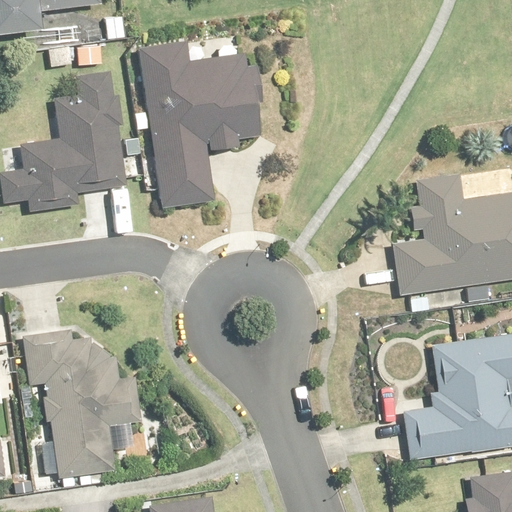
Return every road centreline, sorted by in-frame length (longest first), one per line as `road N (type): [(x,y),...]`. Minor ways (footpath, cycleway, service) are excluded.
road 1 (residential): [(0,276),(132,256),(250,318)]
road 2 (residential): [(250,318),(282,457),(306,511)]
